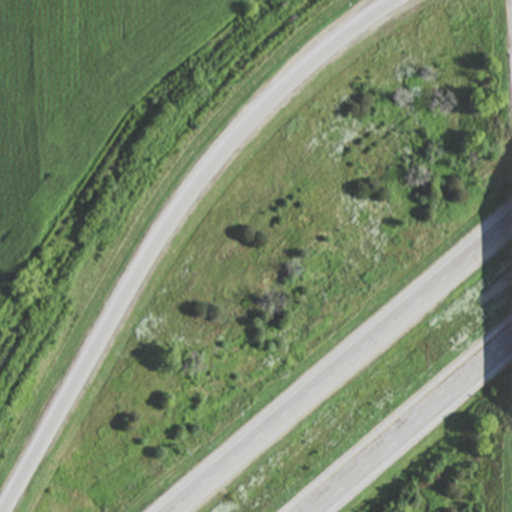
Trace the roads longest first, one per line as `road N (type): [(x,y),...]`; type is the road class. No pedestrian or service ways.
road 1 (motorway): [(396,0),(357,23),(267,103),(195,179),(0,503)]
road 2 (motorway): [(511,223),(167,511)]
road 3 (motorway): [(299,511),(511,337)]
